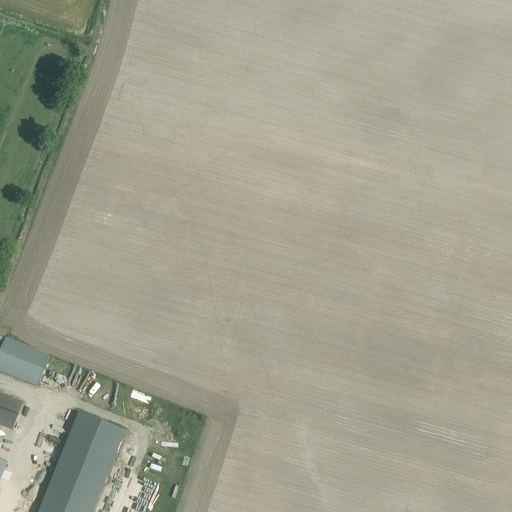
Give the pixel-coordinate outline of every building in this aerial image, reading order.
[(0,353),(0,372),(37,388),(50,357),(6,339),(0,353)] [(0,425),(13,431),(24,404),(0,394),(0,425)] [(94,408),(51,511),(105,511),(140,427),(94,408)] [(27,470),(51,461),(45,444),(40,446),(38,439),(19,446),(27,470)] [(21,486),(19,490),(24,492),(22,498),(26,500),(23,508),(30,511),(37,492),(21,486)]
